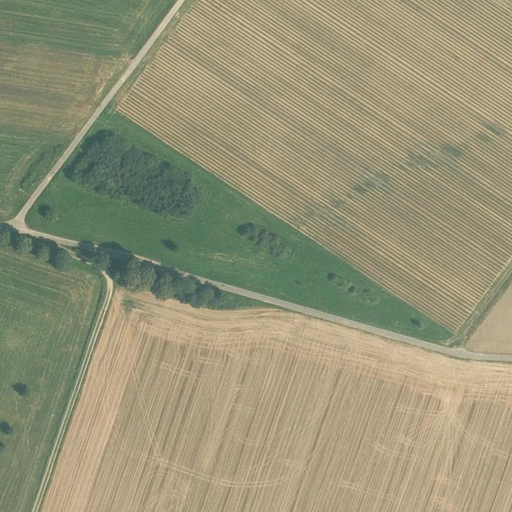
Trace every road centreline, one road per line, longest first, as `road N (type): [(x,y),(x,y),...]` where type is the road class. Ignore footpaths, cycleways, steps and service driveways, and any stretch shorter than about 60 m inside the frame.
road 1 (unclassified): [(0,226),(456,354),(511,359)]
road 2 (track): [(33,511),(109,291),(98,266),(41,236)]
road 3 (track): [(181,0),(11,229)]
